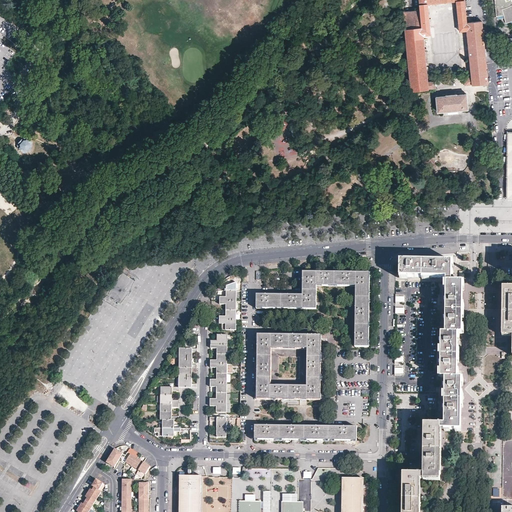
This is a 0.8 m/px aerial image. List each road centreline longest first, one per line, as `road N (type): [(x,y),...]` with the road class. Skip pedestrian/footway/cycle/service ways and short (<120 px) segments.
road 1 (residential): [(382,245),(383,456)]
road 2 (tertiary): [(195,292),(240,259),(382,245)]
road 3 (residential): [(202,453),(383,456)]
road 4 (residential): [(202,453),(203,306),(195,292)]
road 5 (residential): [(0,131),(52,62),(0,19)]
road 6 (tertiary): [(115,423),(195,292)]
road 7 (tertiary): [(382,245),(511,238)]
